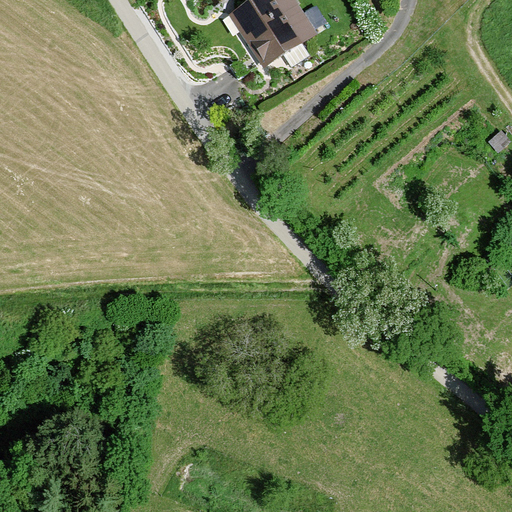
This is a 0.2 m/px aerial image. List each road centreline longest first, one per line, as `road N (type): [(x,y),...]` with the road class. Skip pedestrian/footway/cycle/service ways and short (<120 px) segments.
road 1 (unclassified): [(115,0),(272,218),(337,286),(511,432)]
road 2 (track): [(337,286),(184,288),(0,304)]
